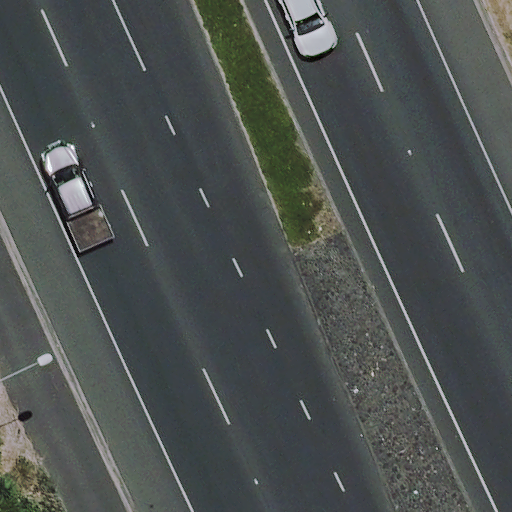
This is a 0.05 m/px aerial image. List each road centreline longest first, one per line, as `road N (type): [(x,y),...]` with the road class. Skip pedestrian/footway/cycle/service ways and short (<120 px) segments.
road 1 (trunk): [(298,511),(72,0)]
road 2 (trunk): [(344,0),(511,365)]
